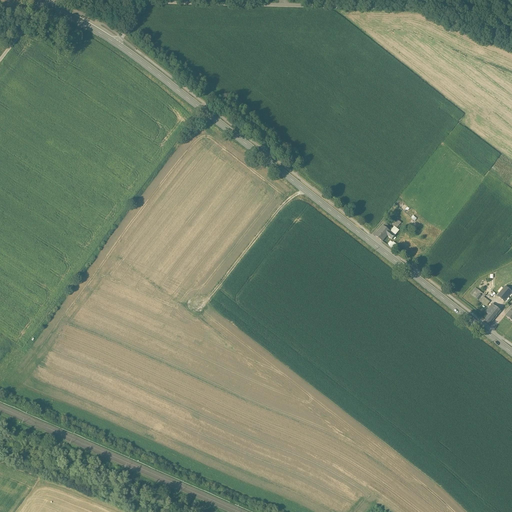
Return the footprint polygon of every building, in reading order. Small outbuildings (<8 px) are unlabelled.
[(395,236),(383,226),(375,236),(383,242),(387,236),(392,240),(395,236)] [(511,292),(505,287),(497,296),(504,302),(511,292)] [(483,297),(476,291),(473,295),(480,301),(483,297)] [(492,305),(486,312),(489,315),(495,307),(492,305)] [(489,315),(485,320),(490,324),(500,311),(495,307),(489,315)]
